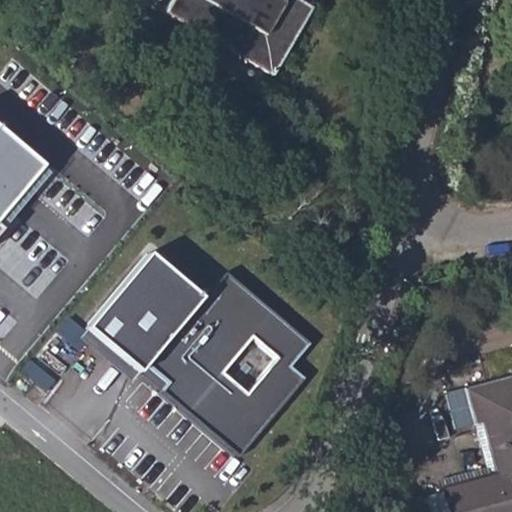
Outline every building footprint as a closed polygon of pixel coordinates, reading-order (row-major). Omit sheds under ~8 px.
[(167,0),(161,11),(269,75),(309,6),(298,0),(278,0),(277,0),(167,0)] [(0,219),(47,163),(0,122),(0,219)] [(148,253),(83,329),(136,375),(147,363),(202,299),(148,253)] [(226,273),(202,299),(147,363),(167,383),(159,390),(238,457),(303,378),(288,366),(308,343),(226,273)] [(447,511),(511,511),(511,380),(470,392),(491,473),(440,487),(447,511)]
